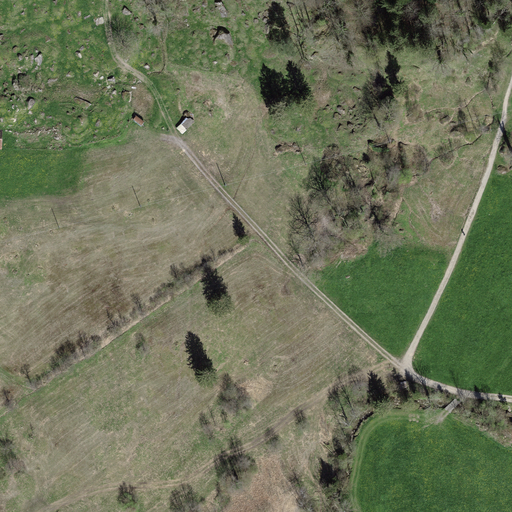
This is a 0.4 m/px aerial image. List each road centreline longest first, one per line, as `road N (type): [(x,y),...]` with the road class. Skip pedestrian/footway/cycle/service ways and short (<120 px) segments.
road 1 (track): [(92,194),(151,141),(178,141),(281,257),(404,370)]
road 2 (track): [(504,115),(473,211),(404,370)]
